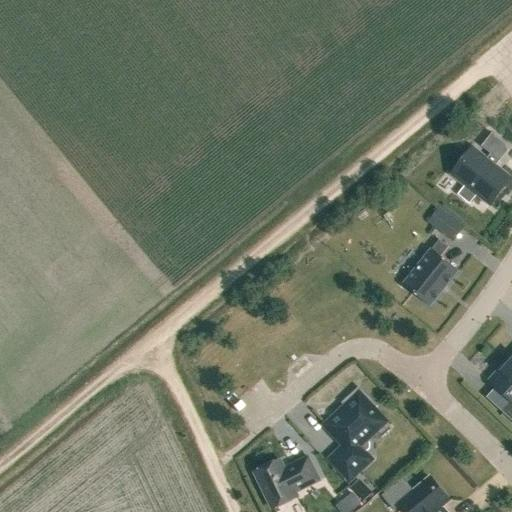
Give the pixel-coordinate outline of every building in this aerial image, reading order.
[(492,134),(482,147),(500,161),(507,152),(505,145),(492,134)] [(510,179),(473,149),(452,175),(490,205),(510,179)] [(429,223),(436,228),(445,215),(439,210),(429,223)] [(447,247),(438,240),(403,287),(430,307),(458,270),(440,257),(447,247)] [(511,366),(509,364),(491,383),(511,402),(502,412),(511,421),(511,366)] [(326,426),(345,447),(330,461),(349,481),(371,460),(365,453),(367,440),(386,423),(373,410),(376,407),(359,390),(344,404),(348,408),(340,415),(339,414),(326,426)] [(255,474),(273,510),(298,497),(295,493),(319,481),(308,458),(290,467),(291,469),(285,472),(280,461),(255,474)] [(405,476),(382,494),(394,509),(400,504),(406,511),(443,511),(440,507),(449,500),(431,479),(417,490),(405,476)] [(350,511),(363,502),(354,491),(337,505),(342,511),(350,511)] [(279,506),(281,511),(296,511),(293,501),(279,506)]
